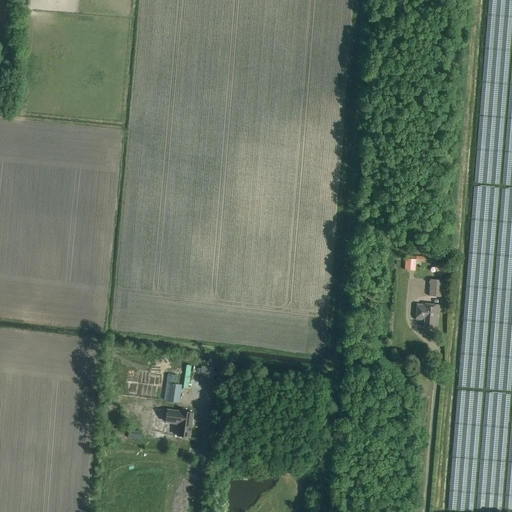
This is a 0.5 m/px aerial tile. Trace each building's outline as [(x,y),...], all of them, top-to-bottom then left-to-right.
[(419,270),(419,259),(408,258),(408,269),(419,270)] [(439,277),(448,273),(443,263),(434,267),(439,277)] [(429,296),(441,297),(442,281),(430,280),(429,296)] [(433,326),(437,326),(439,305),(422,304),(422,305),(417,304),(416,319),(424,320),(423,328),(433,329),(433,326)] [(182,382),(181,389),(196,391),(197,384),(182,382)] [(179,404),(181,386),(169,384),(167,402),(179,404)] [(193,414),(184,412),(167,409),(165,424),(178,426),(177,436),(190,438),(192,423),(193,414)] [(140,440),(141,431),(129,429),(127,438),(140,440)]
